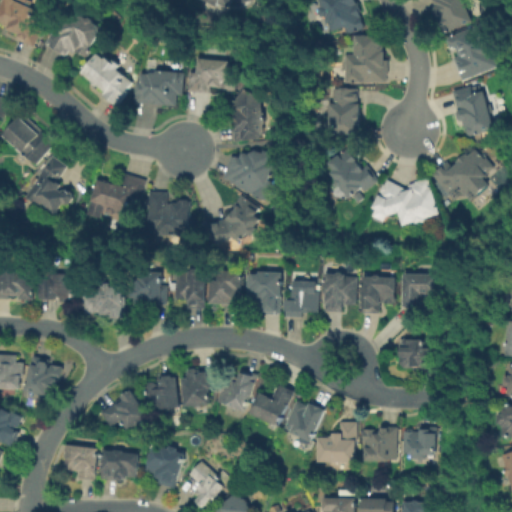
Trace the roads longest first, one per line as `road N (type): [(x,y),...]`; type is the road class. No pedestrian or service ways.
road 1 (residential): [(29,511),(42,456),(77,399),(125,361),(176,342),(251,340),(371,395),(429,400)]
road 2 (residential): [(0,66),(40,84),(112,139),(185,149)]
road 3 (residential): [(393,0),(420,58),(411,129)]
road 4 (residential): [(103,375),(86,350),(60,333),(0,325)]
